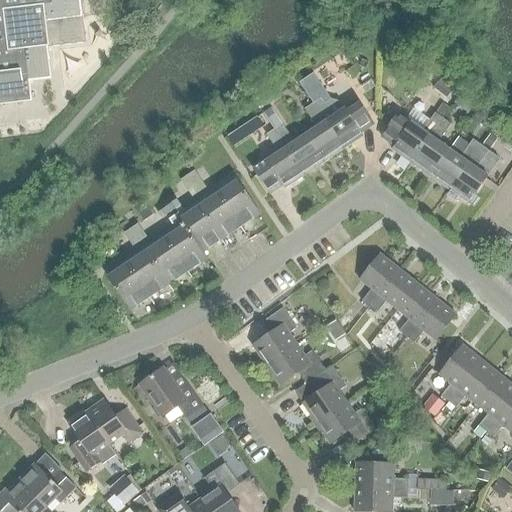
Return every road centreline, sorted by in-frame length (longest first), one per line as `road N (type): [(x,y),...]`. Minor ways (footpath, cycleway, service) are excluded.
road 1 (residential): [(511,308),(367,187),(193,318)]
road 2 (residential): [(292,511),(306,487),(193,318)]
road 3 (residential): [(193,318),(0,392)]
